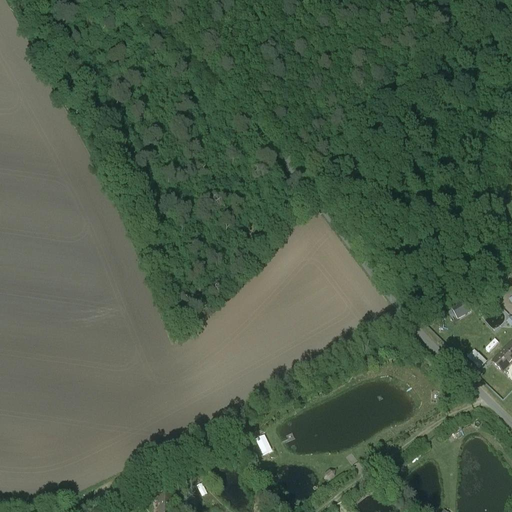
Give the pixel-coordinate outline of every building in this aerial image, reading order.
[(466,305),(453,312),(457,320),(470,312),(466,305)] [(493,341),(483,349),(487,353),(497,345),(493,341)] [(511,343),(492,364),(503,375),(511,365),(511,343)] [(474,351),(466,358),(478,371),(486,363),(474,351)] [(189,478),(189,489),(198,489),(199,478),(189,478)] [(173,511),(174,498),(158,498),(157,511),(173,511)]
